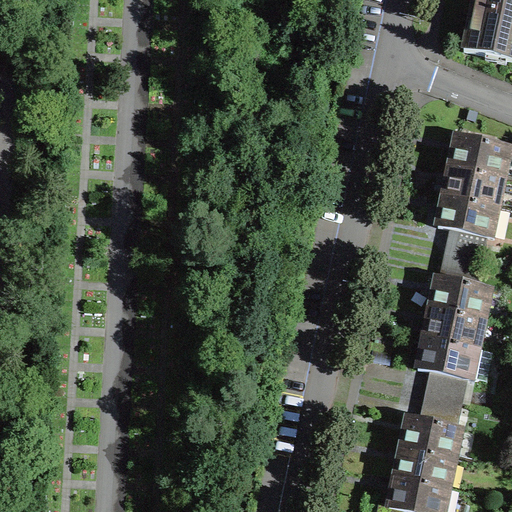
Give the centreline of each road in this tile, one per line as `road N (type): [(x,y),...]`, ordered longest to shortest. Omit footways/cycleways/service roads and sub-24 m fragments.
road 1 (residential): [(380,66),(287,511)]
road 2 (residential): [(380,66),(511,106)]
